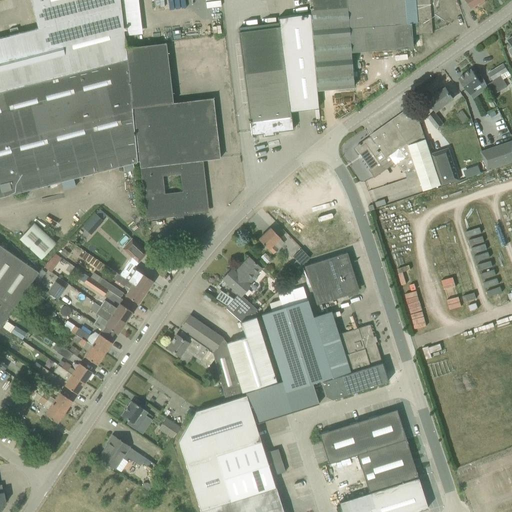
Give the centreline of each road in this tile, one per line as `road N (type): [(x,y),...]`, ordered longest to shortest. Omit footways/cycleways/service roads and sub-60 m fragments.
road 1 (unclassified): [(46,480),(208,250),(320,144)]
road 2 (residential): [(458,511),(348,184),(320,144)]
road 3 (unclassified): [(320,144),(511,7)]
